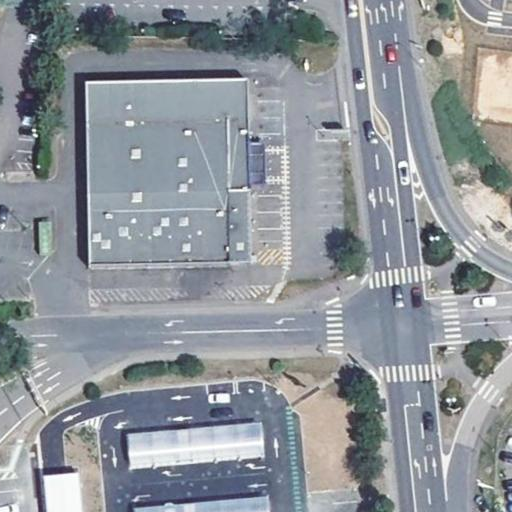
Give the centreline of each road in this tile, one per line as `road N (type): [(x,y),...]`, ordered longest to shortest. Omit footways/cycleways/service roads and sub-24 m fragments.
road 1 (unclassified): [(401,322),(0,338)]
road 2 (tertiary): [(511,271),(472,245),(447,214),(389,59)]
road 3 (tertiary): [(401,322),(420,511)]
road 4 (tertiary): [(351,0),(364,122),(388,177)]
road 5 (tertiary): [(436,511),(457,477),(475,411),(511,367)]
road 6 (tertiary): [(388,177),(401,322)]
